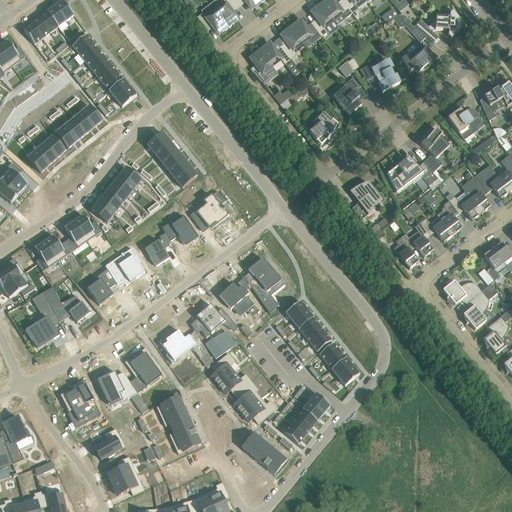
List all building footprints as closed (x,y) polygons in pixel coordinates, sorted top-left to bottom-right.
[(221,0),(216,0),(211,5),(216,12),(229,29),(232,26),(234,23),(234,22),(236,20),(237,22),(238,21),(229,11),(237,5),(232,0),(222,0),(221,0)] [(232,0),(237,5),(243,0),(244,0),(246,2),(252,11),(253,10),(252,9),(254,7),(255,8),(258,6),(262,4),(258,0),(232,0)] [(327,1),(324,3),(321,5),(333,22),(342,15),(343,15),(346,20),(352,15),(344,5),(339,9),(336,6),(331,0),(330,0),(328,2),(327,1)] [(350,0),(344,5),(352,15),(355,19),(359,16),(359,10),(367,3),(364,0),(350,0)] [(404,0),(398,4),(395,7),(400,13),(409,6),(404,0)] [(62,2),(54,8),(65,24),(73,18),(62,2)] [(211,5),(201,12),(203,14),(197,19),(206,29),(211,25),(219,36),(220,35),(219,34),(221,32),(222,33),(225,31),(229,29),(216,12),(211,5)] [(311,12),(314,16),(320,23),(314,28),(322,38),(328,34),(324,29),(325,29),(324,28),(333,22),(321,5),(318,8),(315,10),(316,11),(313,13),(312,12),(311,12)] [(54,8),(47,14),(58,29),(65,24),(54,8)] [(422,20),(414,28),(426,38),(432,33),(434,31),(435,31),(449,32),(448,37),(449,37),(451,40),(462,29),(463,30),(463,29),(462,28),(462,27),(462,26),(463,25),(463,24),(454,12),(451,14),(450,14),(450,19),(436,18),(436,23),(433,23),(428,28),(425,24),(422,20)] [(47,14),(39,20),(50,35),(58,29),(47,14)] [(39,20),(31,26),(42,41),(50,35),(39,20)] [(297,24),(293,26),(290,28),(303,45),(312,38),(312,39),(312,38),(316,43),(322,38),(314,28),(308,32),(306,29),(300,21),(299,22),(300,23),(298,25),(297,24)] [(409,24),(406,28),(421,44),(426,38),(414,28),(409,24)] [(31,26),(23,32),(34,47),(42,41),(31,26)] [(281,36),(283,39),(289,47),(283,51),(291,61),(297,57),(294,52),(303,45),(290,28),(287,31),(284,34),(285,35),(282,37),(281,35),(281,36)] [(88,37),(73,49),(80,56),(93,46),(94,45),(88,37)] [(6,44),(0,48),(0,51),(12,68),(26,58),(19,48),(14,51),(8,43),(7,43),(6,44)] [(93,46),(80,56),(86,64),(100,52),(94,45),(93,46)] [(266,47),(263,49),(260,51),(272,68),(281,61),(282,62),(285,66),(291,61),(283,51),(277,56),(269,45),(270,46),(267,48),(266,47)] [(432,56),(422,45),(406,59),(401,62),(404,66),(409,75),(414,72),(413,71),(416,68),(420,72),(432,61),(429,57),(430,56),(431,57),(432,56)] [(0,80),(5,76),(4,75),(12,68),(0,51),(0,80)] [(250,59),(259,70),(254,74),(262,84),(267,80),(263,76),(264,75),(263,75),(272,68),(260,51),(257,54),(254,57),(255,58),(252,60),(251,58),(250,59)] [(100,52),(86,64),(92,71),(106,59),(100,52)] [(106,59),(92,71),(98,79),(112,67),(106,59)] [(339,69),(346,78),(360,69),(353,59),(339,69)] [(379,85),(383,94),(398,86),(394,77),(387,64),(388,64),(387,63),(375,68),(374,65),(360,71),(362,74),(367,83),(376,78),(379,85)] [(112,67),(98,79),(104,86),(118,74),(112,67)] [(118,74),(104,86),(110,94),(124,82),(118,74)] [(345,87),(345,88),(333,98),(340,105),(338,106),(343,112),(345,111),(349,117),(362,107),(357,101),(360,99),(355,93),(361,88),(353,79),(345,87)] [(124,82),(110,94),(116,102),(131,90),(124,82)] [(498,90),(484,97),(485,99),(485,100),(491,109),(491,110),(495,108),(493,105),(503,100),(506,106),(507,108),(511,105),(511,104),(511,89),(510,86),(502,91),(499,92),(498,90)] [(131,90),(116,102),(123,110),(138,98),(131,90)] [(281,106),(289,99),(294,96),(290,91),(283,96),(277,101),(281,106)] [(293,104),(299,98),(296,94),(294,96),(289,99),(293,104)] [(90,108),(81,115),(94,130),(102,123),(90,108)] [(464,115),(461,109),(448,119),(459,135),(464,142),(484,127),(479,116),(472,119),(467,113),(464,115)] [(491,109),(484,113),(489,122),(496,118),(493,113),(491,110),(491,109)] [(315,124),(317,127),(310,133),(321,147),(324,144),(326,142),(328,140),(330,138),(332,136),(333,134),(334,132),(332,130),(337,127),(338,127),(330,120),(324,113),(314,124),(315,124)] [(81,115),(73,121),(85,137),(94,130),(81,115)] [(73,121),(65,128),(77,143),(85,137),(73,121)] [(65,128),(56,135),(68,151),(77,143),(65,128)] [(433,157),(429,160),(428,159),(423,164),(425,166),(433,175),(442,166),(436,160),(443,153),(441,151),(448,145),(440,138),(442,135),(436,130),(429,138),(428,138),(430,140),(427,143),(426,143),(425,143),(424,143),(423,144),(421,147),(432,156),(433,157)] [(162,135),(147,147),(155,156),(170,143),(162,135)] [(53,138),(44,146),(57,160),(66,153),(53,138)] [(487,149),(495,143),(492,139),(484,145),(487,149)] [(170,143),(155,156),(161,164),(176,152),(170,143)] [(507,143),(502,147),(506,153),(511,149),(507,143)] [(44,146),(36,153),(49,167),(57,160),(44,146)] [(176,152),(161,164),(168,172),(183,160),(176,152)] [(36,153),(28,160),(41,175),(49,167),(36,153)] [(508,172),(499,179),(508,191),(510,194),(511,194),(510,193),(511,192),(511,177),(511,176),(511,174),(511,160),(509,157),(501,163),(508,172)] [(428,188),(438,180),(433,175),(425,166),(420,170),(417,167),(416,168),(409,158),(397,167),(403,175),(398,178),(393,171),(387,175),(397,194),(412,182),(414,184),(421,179),(428,188)] [(183,160),(168,172),(175,181),(190,168),(183,160)] [(12,164),(0,176),(0,177),(19,195),(20,195),(19,195),(27,186),(27,187),(28,186),(18,177),(22,173),(12,164)] [(190,168),(175,181),(182,190),(197,177),(190,168)] [(126,169),(119,178),(134,190),(141,182),(126,169)] [(481,174),(476,178),(476,179),(488,194),(493,190),(501,200),(510,194),(508,191),(499,179),(492,170),(484,177),(482,175),(481,174)] [(466,176),(466,179),(469,182),(474,178),(470,173),(466,176)] [(0,177),(0,196),(1,196),(8,202),(10,204),(11,205),(19,195),(0,177)] [(119,178),(112,187),(128,199),(134,190),(119,178)] [(472,185),(464,192),(465,194),(470,201),(480,213),(482,216),(482,215),(491,208),(489,206),(483,198),(488,194),(476,179),(476,178),(470,183),(472,185)] [(437,188),(441,185),(438,180),(428,188),(431,192),(437,188)] [(353,192),(352,194),(351,195),(359,205),(353,210),(362,222),(375,211),(372,207),(381,199),(368,184),(367,184),(365,185),(364,185),(361,186),(359,187),(357,189),(355,190),(353,192)] [(193,185),(177,197),(186,207),(191,202),(195,206),(200,201),(197,197),(201,194),(193,185)] [(112,187),(106,195),(121,207),(128,199),(112,187)] [(196,213),(190,217),(196,225),(202,221),(209,230),(215,225),(216,227),(228,217),(224,211),(225,211),(222,208),(222,209),(220,207),(226,203),(218,193),(212,197),(204,203),(209,208),(206,211),(204,209),(197,214),(196,213)] [(455,198),(449,203),(459,215),(464,211),(466,214),(472,222),(481,216),(482,216),(480,213),(470,201),(465,194),(456,200),(455,198)] [(106,195),(99,203),(114,216),(121,207),(106,195)] [(99,203),(92,212),(107,224),(114,216),(99,203)] [(442,213),(437,217),(438,218),(442,223),(450,234),(453,238),(454,237),(453,237),(462,230),(460,228),(456,222),(454,219),(459,215),(449,203),(443,207),(445,209),(442,211),(442,213)] [(181,214),(162,227),(164,231),(166,234),(170,243),(178,238),(185,249),(198,239),(181,214)] [(82,218),(74,224),(87,243),(102,233),(95,222),(90,226),(83,217),(82,218)] [(438,218),(429,225),(435,233),(438,236),(444,244),(453,237),(453,238),(450,234),(442,223),(438,218)] [(426,221),(420,225),(424,229),(429,225),(426,221)] [(65,229),(65,230),(71,239),(65,243),(73,253),(87,243),(74,224),(65,230),(65,229)] [(370,232),(374,236),(381,230),(382,230),(378,226),(378,225),(375,227),(372,229),(370,232)] [(420,225),(415,229),(419,233),(424,229),(420,225)] [(419,233),(409,240),(413,245),(416,248),(418,252),(424,260),(425,259),(433,252),(432,250),(427,244),(425,241),(419,233)] [(161,241),(145,251),(156,267),(157,269),(170,260),(169,259),(164,250),(171,245),(170,243),(166,234),(159,238),(161,241)] [(398,247),(394,250),(399,256),(398,256),(410,271),(410,270),(419,263),(417,261),(413,255),(410,252),(416,248),(413,245),(409,240),(406,236),(400,240),(396,243),(398,247)] [(53,238),(44,244),(58,263),(73,253),(65,243),(60,246),(54,237),(53,238)] [(36,250),(35,250),(41,259),(36,263),(43,273),(58,263),(44,244),(36,249),(36,250)] [(493,251),(492,251),(503,265),(509,272),(511,274),(511,272),(511,252),(509,254),(508,252),(502,244),(493,250),(492,250),(493,251)] [(484,257),(484,259),(492,269),(486,273),(493,281),(496,285),(502,281),(500,279),(509,272),(503,265),(492,251),(484,257)] [(115,261),(106,267),(113,279),(116,283),(126,276),(131,284),(136,280),(145,275),(138,265),(141,263),(135,255),(119,266),(115,261)] [(0,286),(2,290),(21,277),(25,275),(14,259),(3,267),(7,272),(0,276),(0,286)] [(263,260),(249,272),(257,283),(251,288),(269,315),(279,307),(268,294),(282,283),(263,260)] [(105,266),(82,284),(100,307),(113,297),(105,285),(113,279),(106,267),(105,266)] [(21,277),(2,290),(3,290),(9,299),(10,300),(20,293),(24,298),(35,290),(31,285),(28,287),(27,287),(21,278),(21,277)] [(454,282),(443,292),(449,298),(447,302),(455,306),(457,303),(458,301),(459,302),(460,303),(464,300),(467,304),(467,305),(482,293),(475,284),(474,284),(473,284),(472,284),(471,284),(470,284),(469,285),(468,285),(467,285),(466,285),(465,286),(464,286),(463,287),(462,287),(461,288),(460,288),(460,289),(454,282)] [(233,285),(220,299),(231,311),(234,309),(240,316),(251,306),(253,308),(254,306),(253,305),(246,297),(249,296),(242,287),(238,291),(233,285)] [(469,315),(463,316),(466,326),(470,324),(475,331),(483,325),(487,322),(481,316),(483,315),(484,313),(485,312),(486,310),(487,308),(488,307),(488,305),(489,303),(489,301),(498,294),(491,286),(482,293),(467,305),(468,305),(472,310),(468,313),(469,315)] [(49,291),(44,294),(58,321),(69,313),(78,325),(90,315),(79,300),(67,310),(64,307),(60,309),(51,292),(50,293),(49,291)] [(44,320),(26,332),(38,351),(60,338),(53,327),(60,324),(58,321),(44,294),(32,301),(37,310),(44,320)] [(301,303),(286,315),(293,323),(307,311),(301,303)] [(211,306),(196,318),(202,324),(199,327),(206,339),(230,319),(221,309),(220,309),(220,310),(217,313),(211,306)] [(307,311),(293,323),(299,331),(314,319),(307,311)] [(487,330),(488,330),(491,327),(495,332),(491,335),(488,337),(488,338),(489,340),(483,341),(486,350),(490,349),(496,356),(506,348),(501,341),(502,340),(503,339),(504,338),(505,337),(506,335),(507,333),(507,332),(508,331),(508,329),(508,327),(506,323),(511,318),(511,312),(510,311),(501,318),(487,330)] [(314,319),(299,331),(305,338),(320,327),(314,319)] [(320,327),(305,338),(311,346),(326,334),(320,327)] [(167,337),(160,343),(168,355),(166,357),(173,365),(181,359),(180,358),(193,348),(202,360),(203,359),(210,368),(214,365),(195,333),(185,341),(179,332),(169,340),(167,337)] [(326,334),(311,346),(317,354),(332,342),(326,334)] [(220,335),(206,345),(216,361),(231,350),(220,335)] [(334,344),(319,356),(326,364),(340,352),(334,344)] [(340,352),(326,364),(332,371),(346,359),(340,352)] [(140,377),(130,384),(131,384),(138,395),(162,378),(146,355),(131,366),(140,377)] [(229,355),(211,369),(216,375),(212,378),(219,387),(234,374),(229,368),(235,363),(229,355)] [(346,359),(332,371),(338,379),(353,367),(346,359)] [(353,367),(338,379),(345,388),(360,376),(353,367)] [(115,373),(98,381),(111,408),(138,395),(131,384),(122,389),(115,373)] [(234,374),(219,387),(226,396),(230,392),(235,397),(252,383),(246,376),(240,381),(234,374)] [(239,403),(235,406),(242,415),(261,399),(256,393),(258,391),(252,383),(235,397),(239,403)] [(76,392),(65,397),(73,412),(68,415),(76,430),(99,417),(84,388),(78,391),(80,394),(78,395),(76,392)] [(316,395),(309,403),(324,415),(330,407),(316,395)] [(179,398),(157,409),(161,419),(183,408),(179,398)] [(261,399),(242,415),(249,424),(253,420),(258,426),(277,410),(271,402),(266,406),(261,399)] [(309,403),(303,411),(317,423),(324,415),(309,403)] [(145,406),(139,410),(142,415),(149,410),(145,406)] [(183,408),(161,419),(166,428),(170,426),(188,417),(183,408)] [(303,411),(297,419),(311,431),(317,423),(303,411)] [(188,417),(170,426),(174,434),(174,435),(192,427),(188,417)] [(18,418),(3,425),(11,441),(5,444),(12,464),(13,466),(24,461),(19,451),(34,444),(27,430),(24,431),(18,418)] [(297,419),(290,426),(305,438),(311,431),(297,419)] [(267,425),(263,430),(269,434),(273,430),(267,425)] [(290,426),(284,434),(298,446),(305,438),(290,426)] [(174,434),(170,437),(174,446),(196,436),(192,427),(174,435),(174,434)] [(273,430),(269,434),(274,439),(279,434),(273,430)] [(108,442),(95,450),(101,461),(108,458),(109,459),(115,455),(115,454),(126,448),(116,431),(105,437),(108,442)] [(256,433),(243,449),(251,456),(262,442),(263,442),(264,441),(256,433)] [(196,436),(174,446),(179,456),(201,446),(196,436)] [(282,438),(278,442),(284,447),(288,443),(282,438)] [(0,460),(1,460),(3,467),(6,466),(11,465),(11,464),(12,464),(5,444),(3,440),(0,441),(0,460)] [(262,442),(251,456),(259,462),(270,449),(270,448),(263,442),(262,442)] [(288,443),(284,447),(290,452),(294,448),(288,443)] [(270,449),(259,462),(266,469),(279,453),(271,446),(270,448),(270,449)] [(279,453),(266,469),(275,476),(288,460),(279,453)] [(120,470),(108,476),(113,486),(137,475),(129,459),(117,464),(120,470)] [(114,488),(112,489),(116,496),(117,495),(118,497),(130,491),(133,497),(142,493),(145,492),(137,475),(113,486),(114,488)] [(217,490),(207,495),(214,511),(228,511),(223,502),(229,499),(222,484),(216,487),(217,490)] [(42,496),(45,509),(51,508),(52,511),(66,511),(67,511),(65,503),(64,504),(61,492),(42,496)] [(35,498),(23,501),(24,506),(25,506),(26,511),(39,511),(45,509),(42,496),(41,493),(34,495),(35,498)] [(214,511),(207,495),(191,502),(194,511),(201,511),(202,511),(201,511),(214,511)] [(11,501),(4,503),(5,506),(6,506),(7,511),(26,511),(25,506),(24,506),(13,508),(11,501)] [(194,511),(191,502),(174,507),(175,511),(194,511)]
